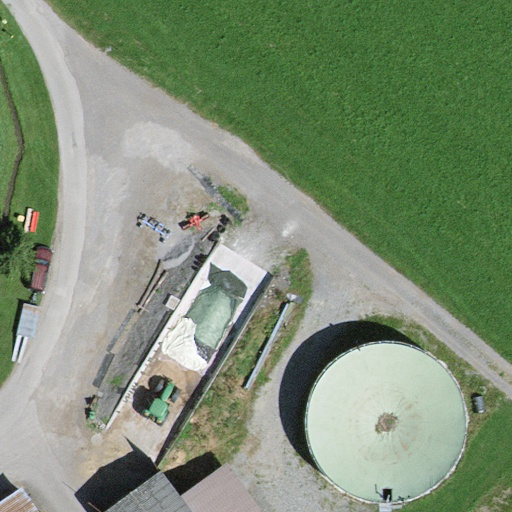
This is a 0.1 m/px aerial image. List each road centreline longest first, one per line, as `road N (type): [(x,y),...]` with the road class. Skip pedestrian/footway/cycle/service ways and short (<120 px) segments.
road 1 (track): [(511,385),(201,143),(133,114),(63,108)]
road 2 (residential): [(18,0),(63,108),(71,210),(55,303),(0,413)]
road 3 (track): [(245,434),(287,354),(357,263)]
